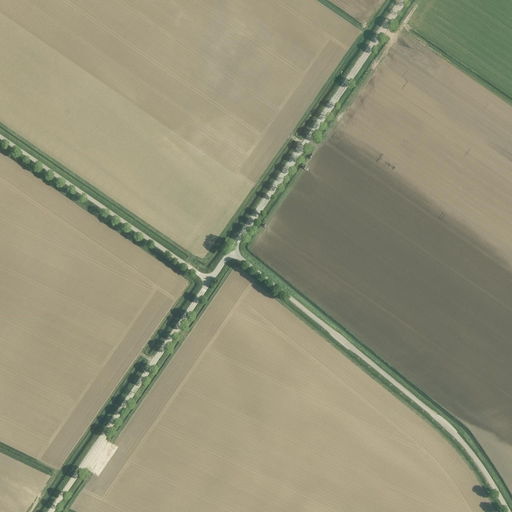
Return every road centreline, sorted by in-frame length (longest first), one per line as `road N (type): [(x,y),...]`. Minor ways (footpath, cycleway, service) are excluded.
road 1 (unclassified): [(507,511),(446,424),(233,248)]
road 2 (unclassified): [(233,248),(402,0)]
road 3 (unclassified): [(54,511),(211,280)]
road 4 (unclassified): [(211,280),(0,134)]
